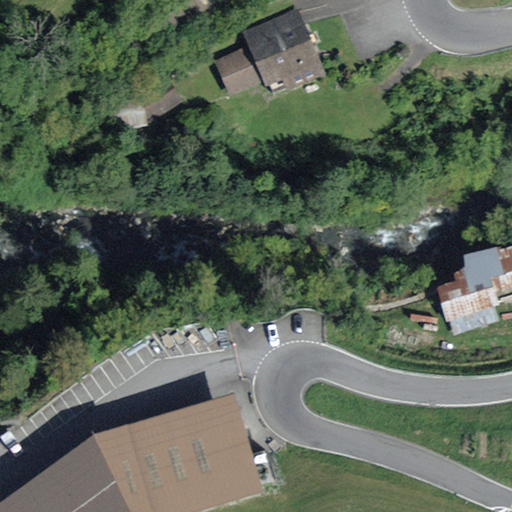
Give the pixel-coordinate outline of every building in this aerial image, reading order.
[(326,76),(299,7),(242,28),(248,44),(213,57),(228,97),(263,83),(269,98),(326,76)] [(511,249),(465,264),(469,278),(456,282),(458,285),(441,291),(449,317),(499,302),(495,290),(511,284),(511,249)] [(233,394),(170,414),(199,507),(262,488),(233,394)] [(134,511),(182,511),(199,507),(170,414),(96,436),(134,511)] [(52,511),(134,511),(96,436),(31,481),(52,511)] [(0,511),(52,511),(31,481),(0,503),(0,511)]
